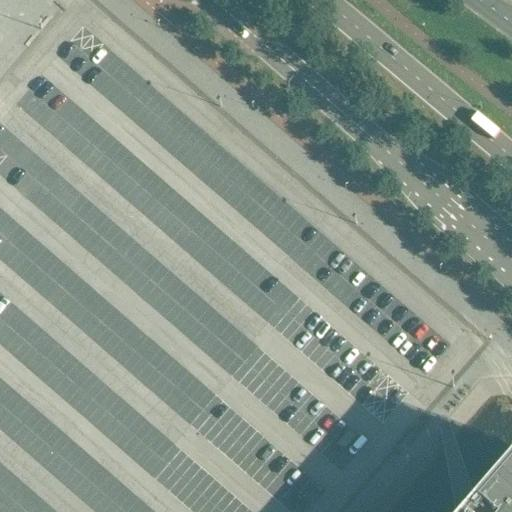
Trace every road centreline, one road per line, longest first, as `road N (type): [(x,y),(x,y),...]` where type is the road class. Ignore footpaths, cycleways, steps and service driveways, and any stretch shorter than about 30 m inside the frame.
road 1 (secondary): [(211,0),(511,262)]
road 2 (secondary): [(511,161),(319,0)]
